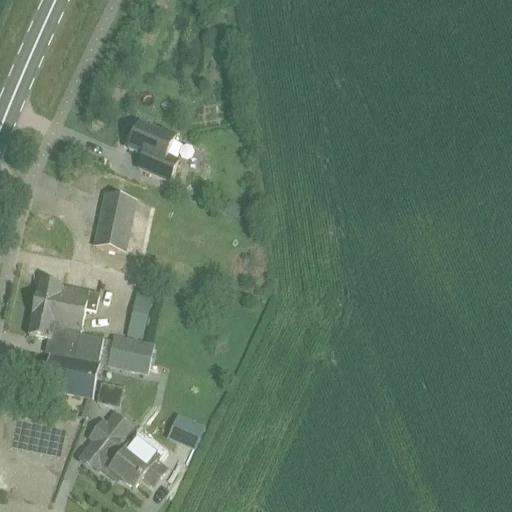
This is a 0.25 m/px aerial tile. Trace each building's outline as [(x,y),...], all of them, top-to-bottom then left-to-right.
[(129,151),(143,158),(150,161),(145,174),(169,184),(179,163),(168,158),(176,138),(163,132),(161,136),(140,127),(137,134),(133,135),(129,143),(131,147),(129,151)] [(128,257),(128,253),(137,203),(105,196),(93,249),(128,257)] [(226,213),(238,219),(243,210),(232,203),(226,213)] [(63,288),(40,283),(28,337),(54,343),(44,391),(92,402),(105,342),(81,337),(86,312),(96,314),(99,297),(62,289),(63,288)] [(144,339),(154,295),(140,292),(131,336),(144,339)] [(147,349),(115,342),(109,370),(141,377),(147,349)] [(102,389),(97,408),(120,413),(124,393),(102,389)] [(201,454),(214,433),(178,411),(169,426),(181,433),(177,440),(201,454)] [(132,430),(116,418),(108,429),(103,425),(91,441),(95,444),(82,461),(98,473),(101,470),(109,477),(112,474),(132,448),(123,441),(132,430)] [(132,448),(112,474),(134,492),(143,480),(155,489),(167,473),(157,465),(163,457),(151,447),(143,457),(132,448)]
